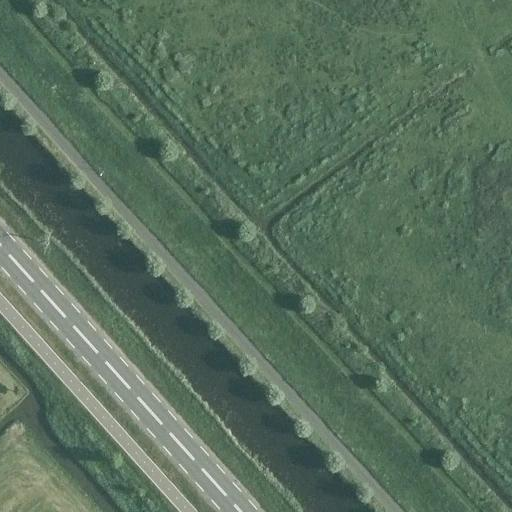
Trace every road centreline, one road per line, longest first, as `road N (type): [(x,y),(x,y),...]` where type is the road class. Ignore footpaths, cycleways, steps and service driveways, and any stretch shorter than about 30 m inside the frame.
road 1 (unclassified): [(399,511),(0,77)]
road 2 (primary): [(243,511),(0,243)]
